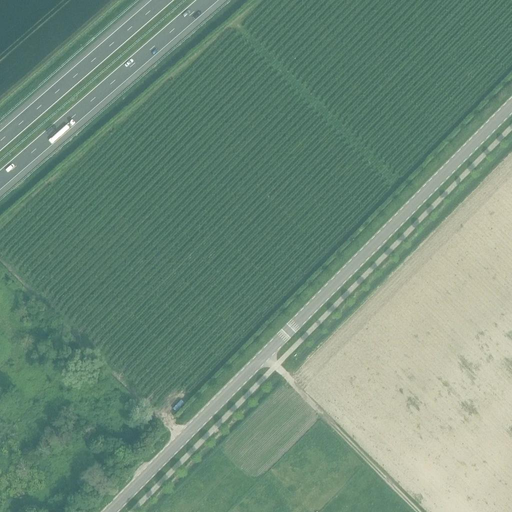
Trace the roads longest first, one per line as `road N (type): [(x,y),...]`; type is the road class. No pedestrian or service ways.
road 1 (tertiary): [(109,511),(511,107)]
road 2 (motorway): [(0,180),(207,0)]
road 3 (motorway): [(162,0),(0,140)]
